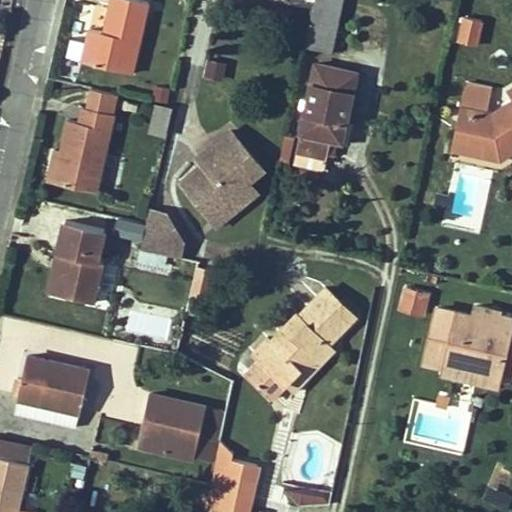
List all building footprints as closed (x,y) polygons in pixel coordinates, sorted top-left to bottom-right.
[(132,72),(149,2),(140,0),(111,0),(104,32),(89,28),(82,61),(132,72)] [(335,29),(341,0),(314,0),(305,46),(330,52),(332,45),(335,29)] [(476,45),(482,20),(465,16),(459,40),(476,45)] [(222,78),(225,63),(208,59),(205,74),(222,78)] [(347,112),(356,72),(316,64),(294,163),(324,170),(328,154),(331,138),(335,139),(334,140),(336,141),(345,143),(350,121),(346,120),(339,118),(341,111),(347,112)] [(511,144),(511,88),(508,91),(511,98),(511,100),(492,114),(486,112),(492,88),(466,82),(456,127),(470,130),(468,140),(485,143),(482,156),(501,160),(503,147),(511,142),(511,144)] [(167,102),(170,88),(155,85),(153,99),(167,102)] [(111,112),(115,93),(90,88),(86,107),(111,112)] [(96,191),(114,113),(111,112),(86,107),(83,106),(79,121),(69,119),(61,151),(54,182),(96,191)] [(166,131),(171,110),(155,107),(150,127),(166,131)] [(482,156),(485,143),(468,140),(470,130),(456,127),(451,149),(482,156)] [(263,169),(230,130),(198,157),(203,163),(206,169),(202,172),(197,168),(182,181),(213,219),(236,200),(231,195),(248,180),(263,169)] [(283,134),(277,157),(288,160),(294,137),(283,134)] [(333,155),(336,141),(334,140),(335,139),(331,138),(328,154),(333,155)] [(511,151),(511,144),(511,142),(503,147),(501,160),(511,151)] [(54,182),(61,151),(55,149),(48,180),(54,182)] [(206,169),(203,163),(197,168),(202,172),(206,169)] [(218,225),(258,192),(248,180),(231,195),(236,200),(213,219),(218,225)] [(183,240),(166,213),(150,209),(140,249),(167,254),(179,257),(183,240)] [(94,301),(103,262),(97,260),(105,229),(65,220),(58,252),(64,253),(55,292),(94,301)] [(165,265),(167,254),(140,249),(138,259),(165,265)] [(192,294),(210,294),(209,266),(192,266),(192,294)] [(422,314),(428,293),(406,287),(401,308),(422,314)] [(328,343),(355,315),(327,288),(300,315),(298,313),(272,340),(269,338),(254,353),(261,359),(247,373),(272,397),(286,383),(314,354),(310,350),(322,337),(328,343)] [(500,314),(501,311),(475,305),(472,317),(487,321),(485,330),(495,333),(500,314)] [(511,316),(500,314),(495,333),(485,330),(487,321),(472,317),(437,307),(425,361),(445,365),(475,372),(474,379),(498,385),(502,370),(511,372),(511,316)] [(334,348),(328,343),(322,337),(310,350),(314,354),(286,383),(293,391),(334,348)] [(80,412),(90,369),(27,354),(22,379),(17,378),(13,393),(19,394),(18,397),(19,397),(79,412),(80,412)] [(475,372),(445,365),(443,372),(474,379),(475,372)] [(200,435),(206,406),(150,392),(138,445),(194,458),(195,457),(215,461),(219,439),(200,435)] [(481,406),(485,397),(477,394),(474,403),(481,406)] [(447,407),(449,398),(439,396),(437,404),(447,407)] [(75,427),(79,412),(19,397),(15,413),(75,427)] [(219,439),(226,410),(206,406),(200,435),(219,439)] [(0,452),(29,459),(32,444),(0,436),(0,452)] [(213,511),(247,511),(258,464),(232,458),(233,452),(219,439),(215,461),(210,484),(205,502),(204,507),(204,510),(213,511)] [(106,460),(108,453),(92,450),(90,457),(106,460)] [(17,511),(18,508),(28,463),(0,456),(0,511),(17,511)] [(83,478),(87,465),(75,462),(71,475),(83,478)] [(205,502),(210,484),(190,480),(186,498),(205,502)] [(329,504),(331,496),(296,490),(296,488),(294,484),(290,484),(283,485),(284,490),(300,505),(329,504)] [(173,496),(174,487),(156,485),(156,495),(173,496)] [(205,502),(186,498),(185,503),(204,507),(205,502)]
